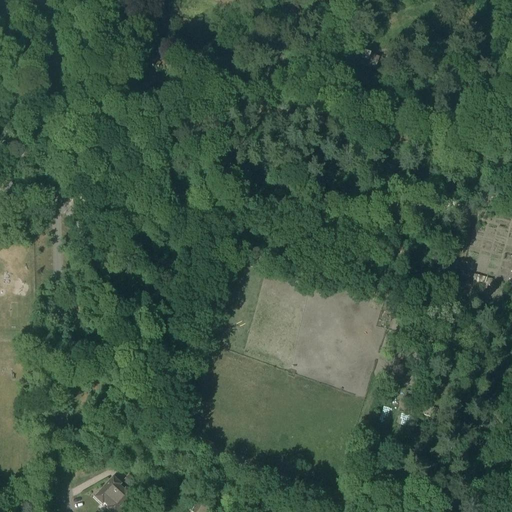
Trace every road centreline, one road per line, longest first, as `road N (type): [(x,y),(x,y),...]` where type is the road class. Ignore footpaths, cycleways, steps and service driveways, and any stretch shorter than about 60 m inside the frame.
road 1 (track): [(55,201),(200,195),(456,207),(511,200)]
road 2 (unclassified): [(347,511),(175,434),(73,222),(55,201)]
road 3 (track): [(466,203),(458,152),(321,113),(337,0)]
road 4 (track): [(321,113),(90,60)]
road 5 (unclassified): [(47,0),(55,201)]
road 6 (track): [(456,207),(467,233),(451,307),(458,336),(436,399)]
